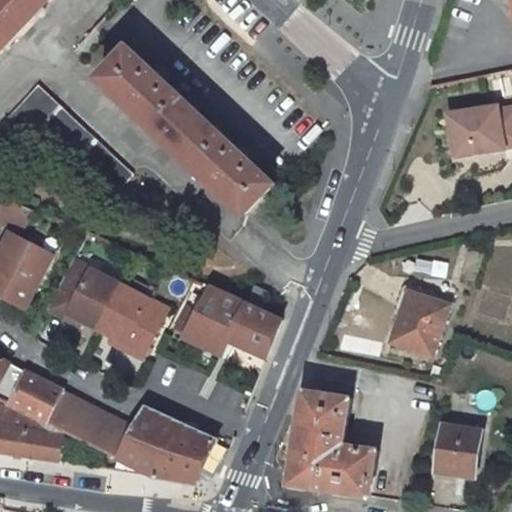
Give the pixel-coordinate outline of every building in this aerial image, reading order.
[(0,0),(0,50),(46,0),(0,0)] [(186,153),(214,125),(128,45),(102,74),(186,153)] [(130,171),(39,85),(0,127),(0,170),(39,128),(109,194),(130,171)] [(497,92),(449,102),(458,146),(511,134),(511,93),(498,96),(497,92)] [(274,182),(214,125),(186,153),(247,211),(274,182)] [(0,192),(0,219),(20,228),(30,205),(0,192)] [(52,251),(6,231),(0,244),(0,271),(4,273),(0,281),(0,293),(28,306),(52,251)] [(67,266),(45,315),(81,332),(84,325),(100,332),(119,290),(67,266)] [(459,287),(420,273),(402,321),(440,335),(459,287)] [(246,301),(259,307),(268,288),(254,282),(246,301)] [(259,307),(246,301),(212,285),(197,311),(187,331),(184,336),(220,353),(228,338),(267,355),(282,317),(259,307)] [(168,313),(119,290),(100,332),(114,338),(111,346),(146,362),(168,313)] [(179,327),(187,331),(197,311),(189,307),(179,327)] [(24,371),(0,359),(0,398),(9,403),(24,371)] [(58,388),(24,371),(9,403),(45,420),(58,388)] [(353,381),(312,375),(309,397),(304,396),(293,465),(376,478),(382,431),(348,423),(353,381)] [(135,425),(58,388),(45,420),(122,458),(135,425)] [(0,449),(58,459),(62,436),(24,429),(25,422),(29,423),(29,418),(0,404),(0,449)] [(216,439),(145,406),(135,425),(122,458),(154,473),(195,479),(216,439)] [(488,414),(450,407),(443,452),(480,459),(488,414)]
